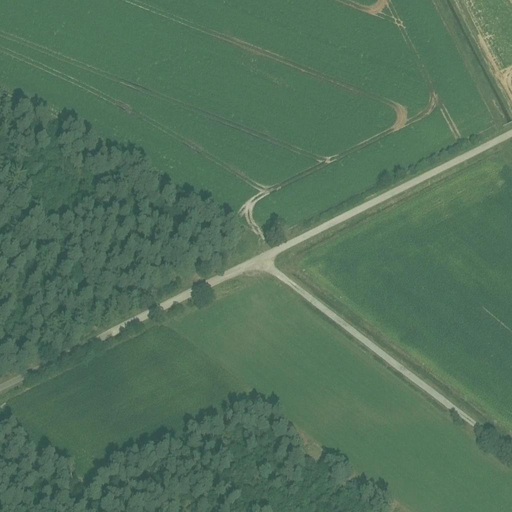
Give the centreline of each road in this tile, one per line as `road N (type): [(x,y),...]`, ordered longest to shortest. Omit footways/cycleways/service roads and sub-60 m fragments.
road 1 (track): [(109,333),(511,134)]
road 2 (track): [(511,454),(260,262)]
road 3 (unclassified): [(0,388),(109,333)]
